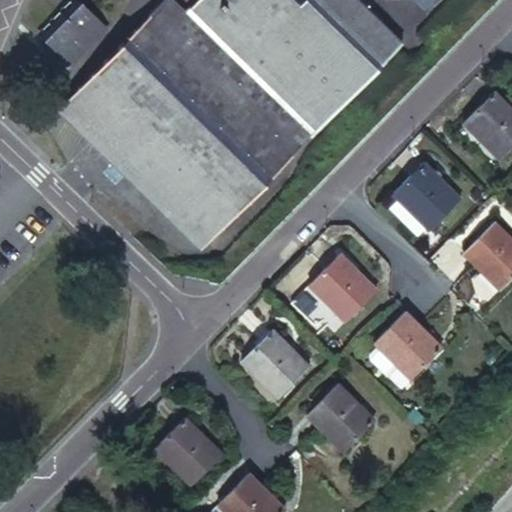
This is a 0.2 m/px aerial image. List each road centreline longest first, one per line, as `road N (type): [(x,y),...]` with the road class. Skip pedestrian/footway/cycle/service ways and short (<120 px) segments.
road 1 (residential): [(511,6),(192,324)]
road 2 (residential): [(0,140),(192,324)]
road 3 (residential): [(192,324),(6,511)]
road 4 (unknown): [(336,181),(432,290)]
